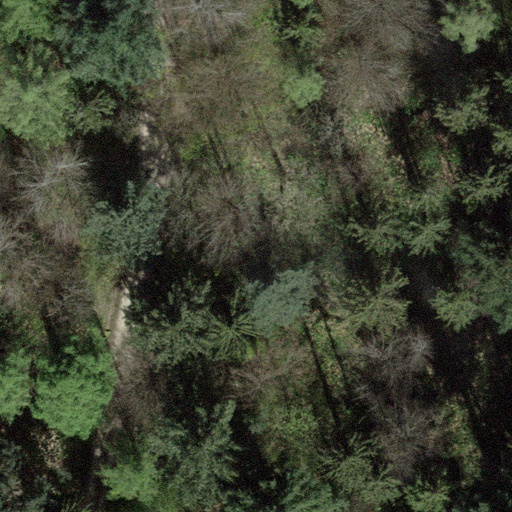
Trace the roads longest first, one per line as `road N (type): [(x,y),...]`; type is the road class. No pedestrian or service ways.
road 1 (motorway): [(0,325),(511,48)]
road 2 (track): [(85,511),(139,259),(154,0)]
